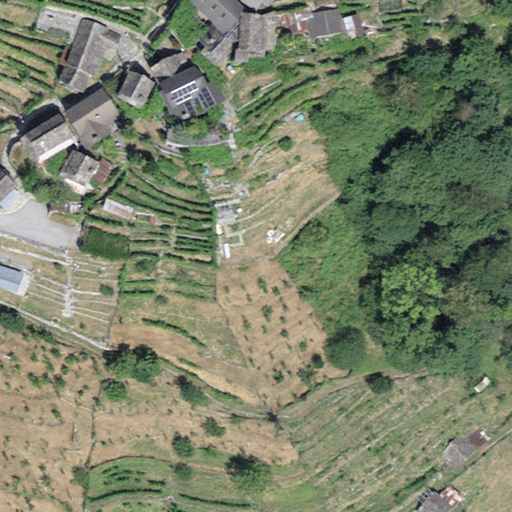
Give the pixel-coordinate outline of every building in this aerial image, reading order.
[(244,8),(236,0),(187,0),(220,32),(224,37),(239,20),(240,12),(244,8)] [(339,8),(305,16),(310,40),(344,33),(339,8)] [(267,15),(240,12),(239,20),(237,49),(234,49),(233,62),(247,63),(247,56),(264,58),(267,15)] [(121,34),(82,19),(57,82),(84,92),(90,75),(95,77),(106,48),(114,51),(121,34)] [(348,21),(349,41),(366,40),(364,20),(348,21)] [(233,49),(215,34),(198,55),(215,69),(233,49)] [(175,55),(149,68),(157,84),(158,83),(190,68),(182,52),(175,55)] [(190,68),(158,83),(162,91),(159,93),(176,128),(207,113),(205,109),(225,100),(215,80),(207,84),(197,64),(190,68)] [(154,83),(128,72),(116,97),(142,109),(154,83)] [(119,117),(101,88),(62,113),(86,150),(111,135),(105,126),(119,117)] [(58,114),(20,139),(38,165),(76,141),(58,114)] [(71,150),(59,175),(86,188),(98,163),(71,150)] [(0,200),(14,188),(0,171),(0,200)] [(0,289),(22,294),(27,273),(0,266),(0,289)] [(438,453),(454,471),(475,453),(460,434),(438,453)] [(449,511),(452,509),(433,492),(415,511),(449,511)]
